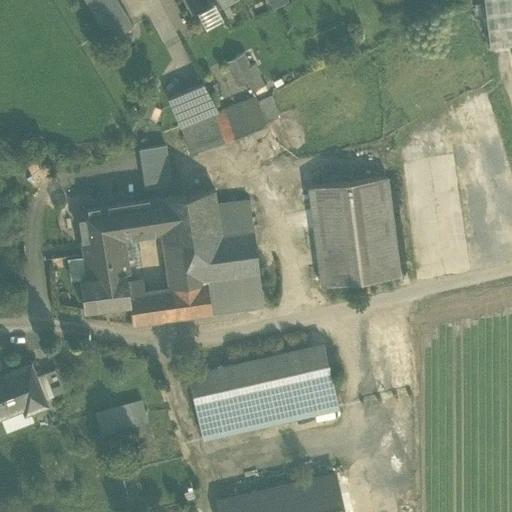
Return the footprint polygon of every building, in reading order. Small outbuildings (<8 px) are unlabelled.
[(85,0),(99,22),(122,8),(116,0),(85,0)] [(192,0),(197,8),(212,0),(192,0)] [(511,0),(483,0),(489,46),(511,43),(511,0)] [(122,8),(99,22),(109,39),(132,25),(122,8)] [(244,53),(224,63),(235,85),(245,80),(251,91),(264,85),(254,63),(250,65),(244,53)] [(202,82),(167,97),(179,126),(217,110),(202,82)] [(270,95),(256,101),(263,121),(277,116),(270,95)] [(255,98),(224,110),(234,137),(265,126),(263,121),(256,101),(255,98)] [(511,144),(495,99),(459,104),(480,253),(511,249),(511,144)] [(224,110),(180,127),(190,154),(234,137),(224,110)] [(165,144),(139,148),(145,188),(171,184),(165,144)] [(408,178),(420,269),(465,263),(453,171),(408,178)] [(387,176),(307,186),(320,285),(400,275),(387,176)] [(214,189),(157,198),(160,231),(161,232),(168,288),(164,289),(167,320),(263,306),(249,201),(216,205),(214,189)] [(156,198),(78,210),(88,278),(126,273),(121,237),(160,231),(157,198),(156,198)] [(88,278),(79,280),(83,309),(128,303),(130,303),(129,294),(126,273),(88,278)] [(164,289),(149,291),(153,322),(167,320),(164,289)] [(149,291),(129,294),(130,303),(128,303),(131,325),(153,322),(149,291)] [(365,463),(411,462),(409,330),(364,334),(365,463)] [(322,343),(188,374),(197,413),(331,382),(322,343)] [(29,363),(0,374),(0,415),(1,415),(6,428),(30,418),(27,411),(45,403),(43,398),(34,376),(29,363)] [(54,368),(43,372),(52,395),(63,390),(54,368)] [(43,372),(34,376),(43,398),(52,395),(43,372)] [(331,382),(197,413),(202,438),(337,406),(331,382)] [(141,400),(95,413),(101,434),(147,421),(141,400)] [(342,511),(334,473),(217,500),(219,511),(342,511)]
